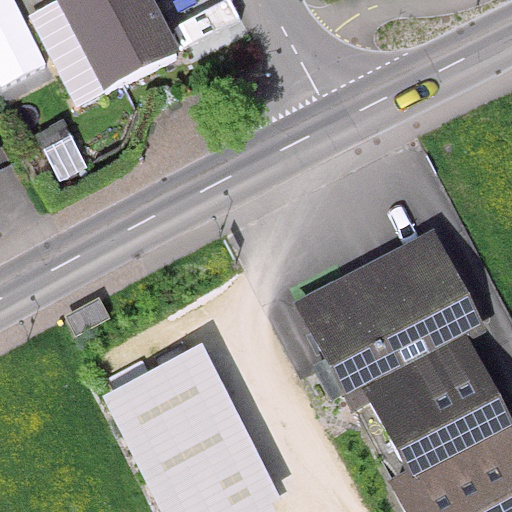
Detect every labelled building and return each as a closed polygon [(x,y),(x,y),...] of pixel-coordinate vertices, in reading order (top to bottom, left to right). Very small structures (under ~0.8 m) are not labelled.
[(58,0),(105,92),(184,53),(156,0),(58,0)] [(436,229),(296,301),(353,412),(371,402),(476,348),(493,339),(436,229)] [(110,318),(100,297),(63,315),(74,336),(110,318)] [(202,344),(101,396),(161,511),(275,511),(271,504),(282,498),(202,344)] [(371,402),(409,473),(511,418),(511,414),(476,348),(371,402)] [(391,481),(406,511),(511,511),(511,418),(409,473),(391,481)]
